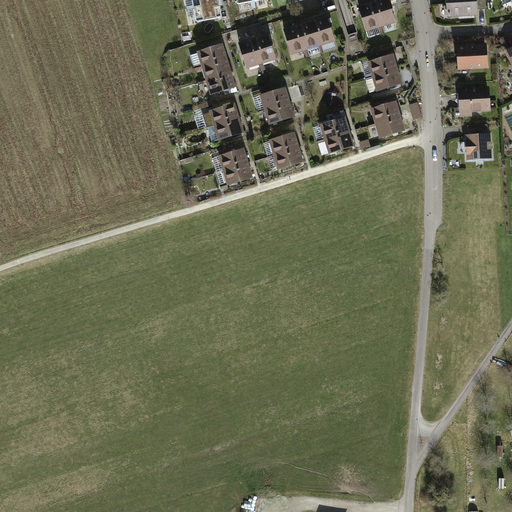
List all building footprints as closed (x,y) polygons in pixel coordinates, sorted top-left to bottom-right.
[(389,0),(383,0),(374,3),(382,27),(397,23),(389,0)] [(475,0),(446,0),(446,8),(447,23),(477,22),(477,17),(487,16),(486,0),(476,1),(475,0)] [(222,18),(220,3),(194,7),(197,22),(222,18)] [(374,3),(359,8),(367,32),(382,27),(374,3)] [(330,17),(314,22),(322,46),(337,41),(330,17)] [(314,22),(299,26),(307,51),(322,46),(314,22)] [(299,26),(284,31),(292,56),(307,51),(299,26)] [(269,35),(254,40),(262,64),(277,59),(269,35)] [(254,40),(239,45),(247,69),(262,64),(254,40)] [(227,60),(223,45),(198,53),(203,68),(227,60)] [(487,52),(456,52),(456,74),(487,73),(487,52)] [(232,75),(227,60),(203,68),(208,83),(232,75)] [(397,78),(392,63),(367,71),(372,86),(397,78)] [(237,90),(232,75),(208,83),(212,98),(237,90)] [(402,93),(397,78),(372,86),(367,88),(371,103),(402,93)] [(289,110),(284,95),(260,103),(264,118),(289,110)] [(490,95),(459,95),(459,123),(472,123),(472,119),(482,119),(482,116),(490,115),(490,95)] [(401,115),(396,100),(371,108),(376,123),(401,115)] [(411,113),(420,110),(418,103),(409,106),(411,113)] [(238,119),(233,104),(208,112),(213,127),(238,119)] [(294,125),(289,110),(264,118),(269,133),(294,125)] [(414,119),(422,116),(420,110),(411,113),(414,119)] [(406,130),(401,115),(376,123),(381,138),(406,130)] [(350,132),(345,117),(320,125),(325,140),(350,132)] [(243,134),(238,119),(213,127),(218,142),(243,134)] [(511,119),(503,124),(511,142),(511,119)] [(355,147),(350,132),(325,140),(330,155),(355,147)] [(299,148),(294,133),(269,141),(274,156),(299,148)] [(491,143),(465,143),(465,167),(491,168),(491,143)] [(247,163),(243,148),(218,156),(223,171),(247,163)] [(304,163),(299,148),(274,156),(269,158),(274,173),(304,163)] [(252,178),(247,163),(223,171),(228,186),(252,178)] [(497,464),(509,464),(509,454),(497,454),(497,464)]
